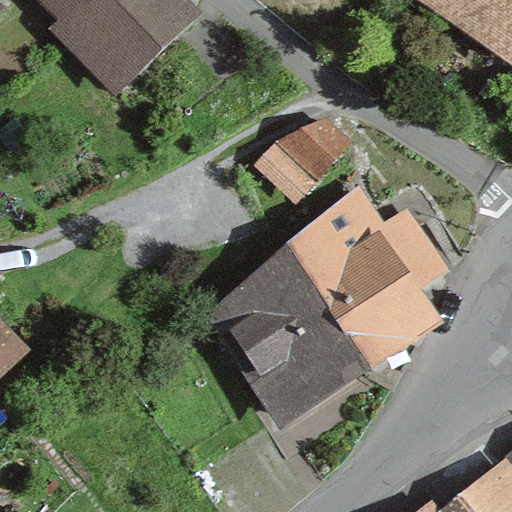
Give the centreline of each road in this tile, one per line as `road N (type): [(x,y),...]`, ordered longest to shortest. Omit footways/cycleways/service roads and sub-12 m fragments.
road 1 (residential): [(511,242),(493,184),(317,76),(227,0)]
road 2 (tertiary): [(511,304),(404,452),(333,511)]
